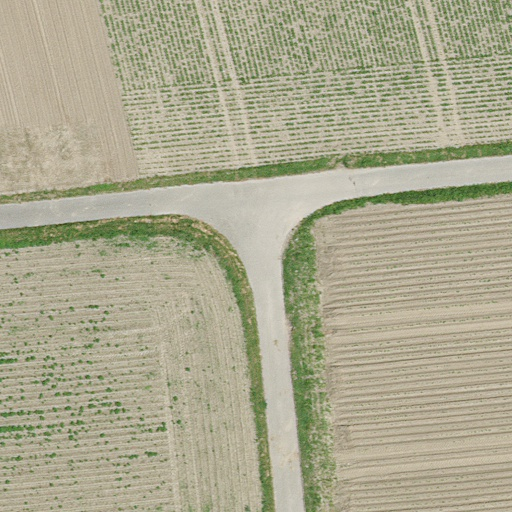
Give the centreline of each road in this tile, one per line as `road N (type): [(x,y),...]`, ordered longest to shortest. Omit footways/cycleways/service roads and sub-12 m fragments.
road 1 (track): [(511,168),(0,218)]
road 2 (track): [(256,193),(286,511)]
